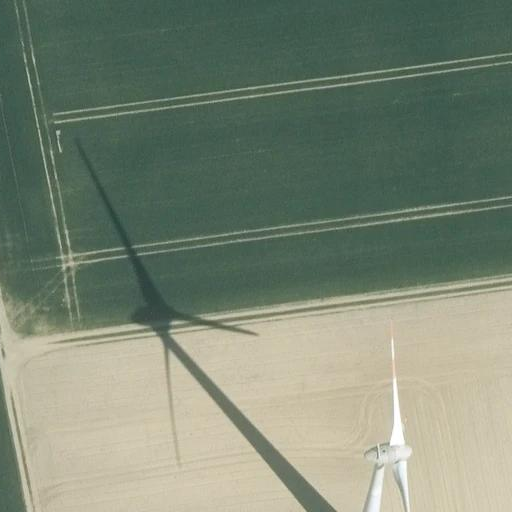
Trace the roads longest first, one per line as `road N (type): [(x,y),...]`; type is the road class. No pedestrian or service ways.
road 1 (track): [(511,284),(28,345),(12,359)]
road 2 (track): [(12,359),(11,392),(36,511)]
